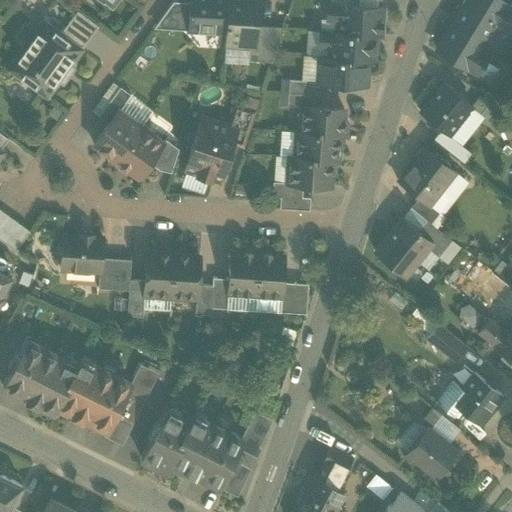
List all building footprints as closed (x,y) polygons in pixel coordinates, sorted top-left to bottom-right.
[(226,0),(188,0),(188,2),(186,26),(186,30),(224,32),(226,0)] [(256,0),(226,0),(224,32),(224,44),(249,46),(254,46),(255,25),(256,0)] [(511,10),(495,0),(465,0),(447,30),(451,33),(439,53),(476,76),(492,50),(482,44),(495,24),(506,31),(511,21),(511,10)] [(172,1),(155,24),(186,26),(188,2),(172,1)] [(330,4),(326,4),(325,19),(336,20),(336,32),(374,34),(380,35),(382,7),(357,6),(330,4)] [(97,25),(76,10),(60,33),(81,48),(97,25)] [(60,33),(42,20),(6,68),(45,96),(81,48),(60,33)] [(281,27),(255,25),(254,46),(249,46),(248,59),(270,61),(281,27)] [(336,32),(319,31),(318,46),(329,47),(328,57),(367,60),(372,60),(374,34),(336,32)] [(328,57),(319,57),(317,81),(329,82),(329,83),(341,84),(341,83),(365,84),(367,60),(328,57)] [(317,81),(288,79),(287,93),(315,95),(328,95),(329,83),(329,82),(317,81)] [(470,104),(443,83),(420,112),(446,134),(470,104)] [(129,94),(119,87),(98,116),(107,123),(117,110),(118,110),(129,94)] [(315,95),(287,93),(286,106),(301,107),(301,106),(314,106),(315,95)] [(509,119),(487,102),(479,113),(500,130),(509,119)] [(255,111),(234,104),(227,124),(237,127),(232,142),(244,145),(255,111)] [(314,106),(301,106),(301,107),(300,131),(299,132),(340,134),(340,135),(344,135),(344,127),(342,127),(343,108),(314,106)] [(107,123),(92,143),(110,156),(108,158),(114,162),(140,126),(118,110),(117,110),(107,123)] [(227,124),(201,116),(184,169),(196,173),(195,175),(210,179),(210,178),(220,181),(232,142),(237,127),(227,124)] [(162,142),(140,126),(114,162),(119,166),(121,164),(138,177),(148,162),(163,143),(162,142)] [(340,134),(299,132),(300,131),(296,131),(294,156),(294,157),(333,160),(336,161),(337,141),(340,141),(340,135),(340,134)] [(164,139),(162,142),(163,143),(148,162),(159,169),(170,172),(177,149),(164,139)] [(454,173),(424,149),(397,183),(417,198),(427,206),(428,205),(454,173)] [(333,160),(294,157),(294,156),(289,156),(287,183),(287,184),(302,185),(328,186),(330,166),(332,167),(333,160)] [(287,183),(272,182),(271,196),(279,196),(301,198),(302,185),(287,184),(287,183)] [(301,198),(279,196),(278,208),(308,210),(309,198),(301,198)] [(427,206),(417,198),(410,207),(426,220),(430,224),(439,213),(428,205),(427,206)] [(0,229),(9,217),(0,210),(0,229)] [(19,224),(9,217),(0,229),(0,239),(5,243),(19,224)] [(401,219),(375,252),(404,276),(426,248),(430,243),(416,231),(401,219)] [(430,224),(426,220),(416,231),(430,243),(426,248),(437,257),(451,240),(430,224)] [(19,224),(5,243),(15,250),(29,231),(19,224)] [(92,234),(79,233),(79,235),(62,234),(59,268),(98,271),(99,271),(100,257),(102,237),(92,236),(92,234)] [(249,253),(230,252),(228,278),(227,293),(228,293),(254,295),(257,251),(250,250),(249,253)] [(165,254),(145,252),(143,280),(142,294),(143,294),(169,296),(172,252),(165,251),(165,254)] [(283,255),(263,254),(264,251),(257,251),(254,295),(279,297),(281,297),(282,282),(283,255)] [(199,256),(179,254),(179,252),(172,252),(169,296),(195,297),(196,297),(197,284),(199,256)] [(130,259),(100,257),(99,271),(98,271),(97,287),(128,289),(129,279),(130,259)] [(11,277),(0,271),(0,297),(1,296),(0,296),(11,277)] [(511,288),(493,273),(483,285),(502,300),(511,288)] [(228,278),(213,277),(212,285),(211,307),(227,308),(228,293),(227,293),(228,278)] [(143,280),(129,279),(128,289),(126,315),(142,316),(143,294),(142,294),(143,280)] [(307,284),(282,282),(281,297),(279,297),(278,312),(305,313),(307,284)] [(212,285),(197,284),(196,297),(195,297),(194,313),(210,314),(211,307),(212,285)] [(454,316),(471,323),(477,309),(460,302),(454,316)] [(511,327),(507,334),(488,320),(477,333),(496,348),(495,349),(511,362),(511,327)] [(466,346),(438,323),(426,339),(454,361),(466,346)] [(44,353),(42,347),(26,339),(2,387),(26,399),(25,401),(36,407),(37,405),(53,413),(57,406),(56,405),(80,357),(79,357),(75,366),(64,360),(65,359),(55,354),(53,357),(44,353)] [(101,368),(92,363),(91,365),(80,360),(81,358),(80,357),(56,405),(57,406),(71,413),(70,415),(81,420),(82,419),(106,430),(130,382),(114,374),(109,376),(99,372),(101,368)] [(106,430),(103,436),(121,445),(157,372),(139,364),(130,382),(106,430)] [(474,373),(461,389),(452,381),(435,403),(454,418),(461,409),(478,422),(501,394),(474,373)] [(203,422),(192,416),(193,414),(192,413),(188,421),(179,416),(179,418),(166,412),(167,410),(166,409),(141,459),(165,471),(169,462),(184,470),(181,475),(192,481),(195,475),(218,487),(232,460),(238,448),(242,439),(240,438),(226,431),(221,433),(212,428),(214,425),(204,420),(203,422)] [(440,417),(430,409),(423,418),(432,426),(440,417)] [(254,410),(240,438),(242,439),(238,448),(256,457),(260,448),(258,446),(272,420),(254,410)] [(458,431),(440,417),(432,426),(430,429),(448,444),(458,431)] [(426,426),(405,453),(435,477),(456,450),(448,444),(430,429),(426,426)] [(352,458),(329,446),(322,460),(324,461),(345,472),(345,471),(352,458)] [(232,460),(218,487),(236,496),(250,469),(232,460)] [(345,472),(324,461),(318,473),(342,486),(349,473),(345,471),(345,472)] [(342,486),(318,473),(316,477),(314,476),(295,511),(333,511),(344,491),(340,489),(342,486)] [(7,511),(21,485),(0,474),(0,511),(7,511)] [(366,488),(381,495),(387,482),(372,475),(366,488)] [(423,511),(399,492),(383,511),(423,511)] [(77,511),(51,499),(44,511),(77,511)]
